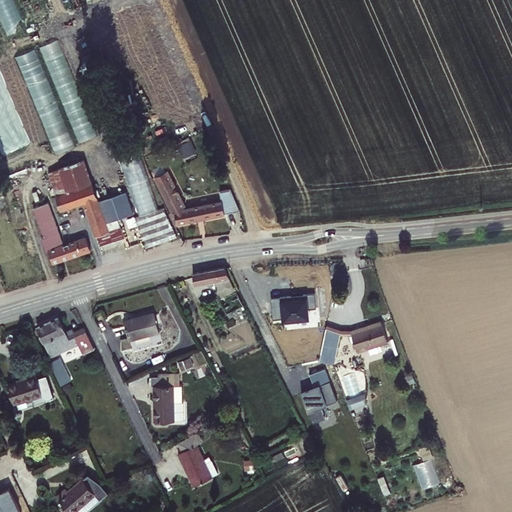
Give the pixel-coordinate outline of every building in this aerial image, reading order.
[(97,135),(59,40),(39,47),(78,142),(97,135)] [(76,146),(36,48),(0,62),(0,130),(16,170),(76,146)] [(177,145),(182,159),(196,154),(191,140),(177,145)] [(134,213),(126,191),(119,193),(105,152),(85,160),(100,207),(113,203),(118,218),(134,213)] [(124,238),(118,218),(113,203),(100,207),(85,160),(84,158),(58,167),(59,168),(47,172),(61,210),(83,203),(100,247),(124,238)] [(177,223),(240,210),(230,188),(182,198),(167,169),(154,176),(172,212),(174,212),(177,223)] [(53,262),(91,250),(86,235),(66,242),(65,236),(57,238),(54,230),(56,230),(46,203),(34,208),(53,262)] [(145,248),(177,236),(163,207),(135,217),(145,248)] [(238,290),(228,267),(192,276),(194,282),(197,289),(223,282),(227,292),(238,290)] [(250,313),(240,293),(219,303),(226,319),(241,312),(243,317),(250,313)] [(160,331),(154,310),(124,318),(130,339),(160,331)] [(68,334),(61,320),(40,326),(55,357),(63,352),(57,339),(68,334)] [(388,342),(381,322),(352,332),(359,352),(388,342)] [(320,361),(334,364),(341,334),(350,336),(351,331),(328,326),(320,361)] [(75,332),(80,344),(82,349),(93,344),(85,327),(75,332)] [(63,352),(80,344),(75,332),(74,331),(68,334),(57,339),(63,352)] [(97,351),(93,344),(82,349),(86,356),(97,351)] [(54,362),(57,367),(65,384),(77,379),(69,364),(66,356),(54,362)] [(52,393),(43,374),(40,375),(49,394),(52,393)] [(49,394),(40,375),(11,389),(20,407),(49,394)] [(178,405),(177,387),(182,387),(182,378),(161,379),(161,388),(156,388),(159,425),(179,424),(179,422),(189,422),(187,404),(178,405)] [(182,387),(177,387),(178,405),(187,404),(186,387),(182,387)] [(347,395),(347,407),(365,406),(365,394),(347,395)] [(196,488),(215,479),(200,448),(203,446),(199,438),(181,446),(185,455),(182,457),(196,488)] [(276,467),(286,463),(281,452),(271,456),(276,467)] [(431,458),(413,464),(421,488),(439,482),(431,458)] [(103,488),(85,470),(74,480),(71,477),(58,490),(80,511),(103,488)]
